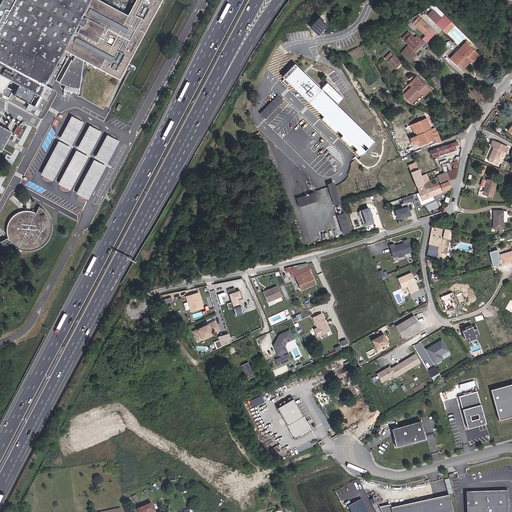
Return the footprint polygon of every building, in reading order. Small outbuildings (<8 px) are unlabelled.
[(67,51),(75,55),(73,59),(71,58),(63,74),(64,75),(62,84),(65,85),(70,87),(75,87),(74,90),(79,91),(83,60),(119,79),(160,0),(0,0),(0,92),(4,95),(6,92),(4,90),(10,79),(18,84),(13,94),(42,110),(53,89),(44,84),(46,81),(50,83),(67,51)] [(417,17),(415,15),(407,20),(411,23),(417,17)] [(411,23),(407,20),(404,22),(411,29),(414,25),(427,37),(433,31),(417,17),(411,23)] [(446,33),(454,25),(451,21),(443,30),(446,33)] [(436,34),(433,31),(427,37),(430,40),(436,34)] [(413,38),(407,32),(401,38),(407,45),(403,49),(411,58),(414,55),(412,53),(409,51),(417,43),(413,38)] [(415,36),(413,38),(417,43),(409,51),(412,53),(422,43),(415,36)] [(451,59),(462,68),(471,57),(474,59),(474,60),(479,53),(471,47),(472,45),(466,40),(451,59)] [(400,63),(394,57),(383,67),(389,73),(400,63)] [(471,57),(462,68),(464,70),(474,60),(474,59),(471,57)] [(311,104),(322,92),(308,78),(306,80),(296,70),(284,83),(288,88),(293,83),(297,87),(295,89),(311,104)] [(429,90),(417,77),(409,84),(412,87),(403,95),(410,103),(419,94),(422,97),(429,90)] [(328,82),(322,87),(337,103),(343,98),(328,82)] [(322,92),(311,104),(325,118),(337,106),(322,92)] [(266,117),(281,101),(276,96),(261,112),(266,117)] [(375,143),(337,106),(325,118),(323,121),(337,134),(339,132),(344,137),(342,139),(351,148),(354,146),(359,151),(356,153),(361,158),(375,143)] [(71,143),(83,121),(70,115),(59,137),(71,143)] [(428,127),(424,119),(412,124),(417,135),(415,136),(410,138),(412,144),(418,142),(419,145),(435,138),(430,126),(428,127)] [(0,147),(3,149),(13,130),(0,123),(0,147)] [(101,131),(89,124),(77,147),(89,153),(101,131)] [(118,140),(106,134),(94,156),(107,162),(118,140)] [(52,179),(70,146),(57,139),(40,173),(52,179)] [(437,147),(441,154),(461,147),(458,140),(457,140),(437,147)] [(491,145),(495,146),(489,160),(497,164),(500,157),(504,158),(506,151),(507,151),(509,147),(493,140),(491,145)] [(441,154),(437,147),(430,150),(433,157),(441,154)] [(70,189),(88,156),(75,149),(58,182),(70,189)] [(455,169),(447,172),(450,180),(456,177),(460,156),(457,156),(455,169)] [(88,198),(105,165),(93,158),(75,192),(88,198)] [(409,165),(420,192),(425,190),(423,183),(429,180),(426,174),(421,175),(416,162),(409,165)] [(449,180),(450,180),(447,172),(441,174),(437,175),(438,177),(429,180),(423,183),(425,190),(449,180)] [(394,173),(386,176),(389,183),(397,181),(394,173)] [(492,197),(497,182),(488,179),(483,194),(492,197)] [(451,185),(449,180),(425,190),(420,192),(417,193),(421,203),(423,204),(435,200),(433,196),(435,195),(450,188),(451,185)] [(340,203),(333,181),(327,183),(334,205),(340,203)] [(316,200),(314,192),(296,197),(298,206),(316,200)] [(395,210),(398,219),(412,215),(408,205),(395,210)] [(7,237),(0,239),(0,241),(2,246),(9,242),(10,243),(12,245),(14,246),(17,248),(20,249),(23,250),(26,250),(29,250),(33,250),(36,249),(40,246),(44,243),(46,240),(48,237),(50,233),(50,230),(51,227),(50,225),(48,225),(47,221),(49,220),(49,217),(47,214),(45,212),(41,208),(38,206),(35,212),(33,212),(31,211),(28,211),(27,210),(22,211),(20,211),(15,214),(12,216),(11,217),(9,220),(7,225),(6,228),(6,230),(7,235),(7,237)] [(371,207),(360,209),(363,226),(374,223),(371,207)] [(503,211),(494,211),(494,228),(503,229),(503,222),(503,211)] [(347,222),(344,213),(337,215),(340,224),(347,222)] [(350,231),(347,222),(340,224),(343,233),(350,231)] [(439,246),(436,258),(444,260),(450,230),(432,227),(429,244),(439,246)] [(396,243),(392,244),(396,256),(414,251),(410,239),(406,240),(407,243),(401,244),(401,245),(400,246),(399,245),(397,245),(396,243)] [(429,244),(426,256),(436,258),(439,246),(429,244)] [(511,251),(511,250),(511,246),(498,250),(499,255),(511,251)] [(511,251),(499,255),(502,264),(511,260),(511,251)] [(306,263),(290,267),(291,271),(297,269),(299,273),(294,275),(300,289),(315,283),(306,263)] [(414,272),(400,278),(404,288),(409,285),(413,293),(421,289),(414,272)] [(221,298),(228,296),(225,286),(218,288),(221,298)] [(276,286),(262,292),(266,303),(280,297),(276,286)] [(233,290),(227,292),(235,316),(242,313),(240,305),(241,305),(239,299),(242,298),(239,290),(234,292),(233,290)] [(202,307),(198,292),(186,296),(190,311),(202,307)] [(325,324),(324,322),(325,321),(321,313),(312,317),(320,334),(329,330),(326,324),(325,324)] [(401,337),(420,327),(414,316),(395,326),(401,337)] [(204,325),(193,331),(195,335),(199,333),(202,338),(212,333),(211,332),(218,329),(214,320),(207,324),(207,325),(205,326),(204,325)] [(477,339),(476,335),(480,334),(477,325),(463,329),(465,338),(469,337),(470,341),(477,339)] [(293,339),(289,330),(279,334),(272,344),(278,357),(280,356),(282,358),(276,361),(279,366),(291,361),(288,356),(283,358),(282,355),(287,353),(284,347),(286,342),(293,339)] [(376,348),(387,342),(383,334),(379,336),(380,337),(376,339),(375,338),(372,340),(376,348)] [(429,347),(426,349),(435,363),(443,358),(441,355),(448,350),(442,340),(434,345),(433,347),(432,348),(429,347)] [(395,376),(419,362),(415,354),(414,355),(390,369),(389,366),(377,374),(381,381),(394,374),(395,376)] [(241,366),(249,382),(255,378),(248,362),(241,366)] [(511,383),(490,389),(498,419),(511,415),(511,410),(511,409),(511,383)] [(477,391),(459,396),(462,407),(463,407),(463,409),(467,425),(480,421),(481,424),(486,423),(480,404),(479,403),(480,402),(477,391)] [(284,420),(295,438),(311,429),(294,398),(278,408),(283,418),(284,420)] [(426,439),(420,420),(391,429),(396,447),(426,439)] [(508,511),(508,491),(466,492),(466,511),(508,511)] [(386,511),(452,511),(449,495),(434,499),(435,502),(395,510),(394,505),(384,507),(386,511)] [(372,511),(364,498),(351,505),(354,511),(372,511)] [(154,511),(151,503),(136,509),(137,511),(154,511)]
